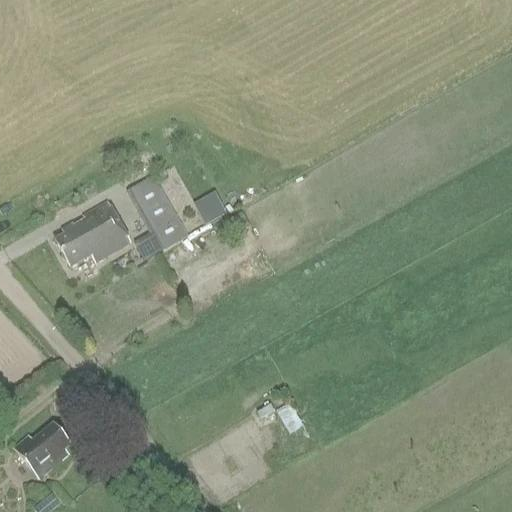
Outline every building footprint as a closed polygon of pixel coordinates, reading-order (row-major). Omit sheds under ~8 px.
[(150,236),(139,243),(149,260),(163,252),(164,254),(189,239),(154,179),(126,195),(150,236)] [(215,193),(197,204),(210,224),(228,213),(215,193)] [(96,267),(131,247),(108,206),(83,220),(84,222),(62,234),(65,239),(55,244),(70,272),(92,260),(96,267)] [(243,215),(230,222),(237,234),(249,227),(243,215)] [(292,403),(278,410),(290,435),(304,428),(292,403)] [(66,455),(72,450),(53,427),(33,444),(28,439),(13,452),(40,484),(70,459),(66,455)]
